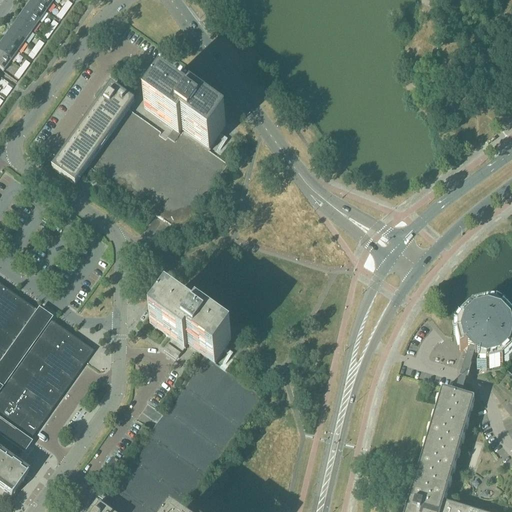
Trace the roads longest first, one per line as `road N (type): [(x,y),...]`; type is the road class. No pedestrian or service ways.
road 1 (unclassified): [(34,511),(114,399),(120,248),(112,229),(7,151),(73,55),(124,0)]
road 2 (tertiary): [(396,251),(309,189),(170,0)]
road 3 (tertiary): [(396,251),(352,338),(313,511)]
road 4 (tertiary): [(325,511),(372,346)]
road 5 (tertiary): [(511,152),(435,208),(396,251)]
road 6 (tertiary): [(418,269),(461,222),(511,185)]
